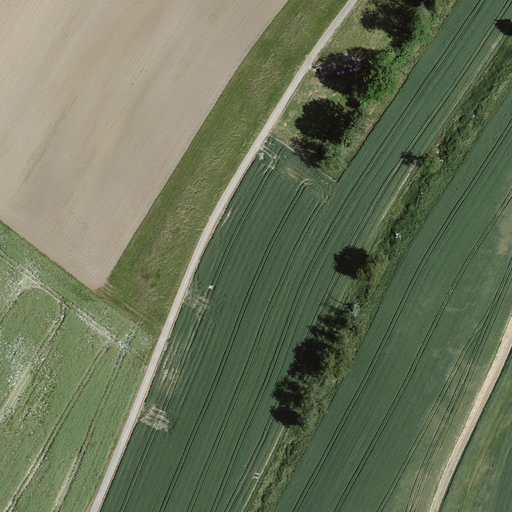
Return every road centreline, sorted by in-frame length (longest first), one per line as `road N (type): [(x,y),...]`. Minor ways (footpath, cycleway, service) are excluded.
road 1 (track): [(353,0),(213,218),(93,511)]
road 2 (track): [(435,511),(511,334)]
